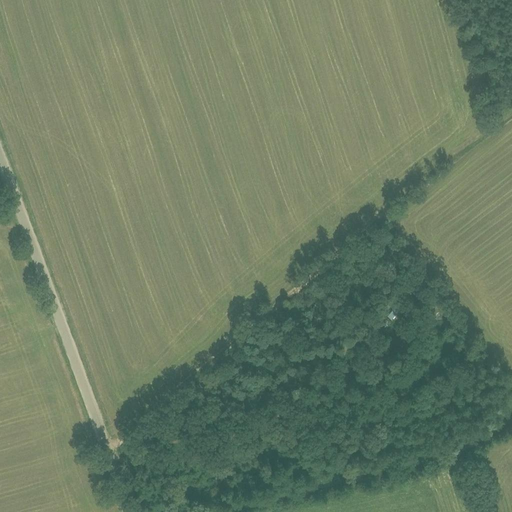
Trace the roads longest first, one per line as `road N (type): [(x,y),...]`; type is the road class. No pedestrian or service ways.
road 1 (track): [(511,117),(369,226),(107,452)]
road 2 (unclassified): [(130,511),(0,158)]
